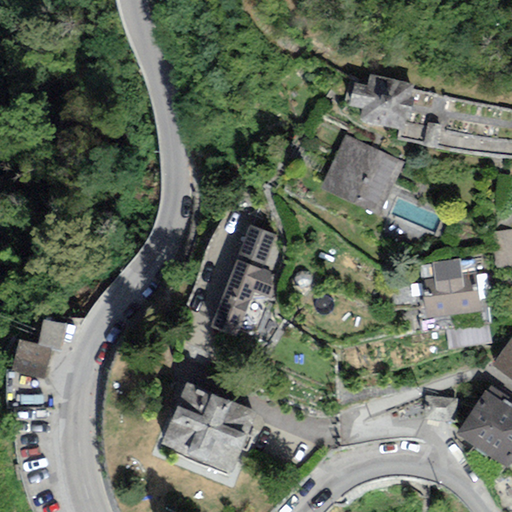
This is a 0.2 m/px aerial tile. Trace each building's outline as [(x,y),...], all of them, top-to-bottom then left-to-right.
[(413,84),(370,74),(367,87),(354,84),(349,106),(361,109),(358,121),(398,130),(402,131),(405,120),(409,121),(414,97),(410,96),(412,89),(413,84)] [(440,126),(427,123),(422,145),(436,148),(440,126)] [(404,164),(345,135),(320,187),(379,215),(404,164)] [(250,225),(210,326),(234,336),(249,298),(266,305),(278,276),(261,270),(275,235),(250,225)] [(511,229),(489,233),(495,271),(511,268),(511,229)] [(422,281),(427,318),(480,311),(474,274),(460,276),(457,258),(432,262),(434,279),(422,281)] [(42,319),(37,345),(51,348),(60,350),(65,324),(42,319)] [(511,338),(492,366),(511,380),(511,338)] [(17,341),(10,372),(44,379),(51,348),(37,345),(17,341)] [(259,413),(187,385),(155,464),(227,492),(259,413)] [(511,408),(483,390),(455,434),(508,468),(511,462),(511,408)] [(456,399),(425,397),(424,419),(455,421),(456,399)]
